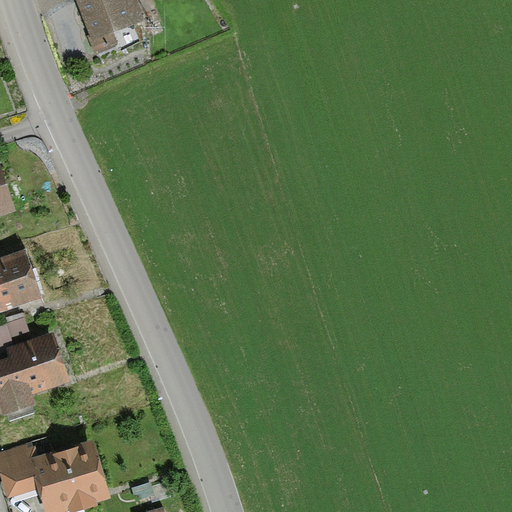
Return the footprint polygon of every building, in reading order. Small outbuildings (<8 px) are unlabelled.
[(137,0),(76,0),(89,35),(88,36),(96,55),(119,45),(115,32),(145,20),(137,0)] [(0,217),(16,212),(0,162),(0,217)] [(0,312),(42,298),(25,250),(0,258),(0,312)] [(6,318),(8,323),(25,318),(23,312),(6,318)] [(8,323),(0,325),(0,346),(31,336),(25,318),(8,323)] [(0,359),(0,402),(4,413),(4,414),(7,414),(32,405),(34,404),(31,394),(70,381),(53,332),(5,348),(8,357),(0,359)] [(34,413),(32,405),(7,414),(10,421),(34,413)] [(97,502),(111,498),(93,439),(37,455),(32,441),(0,451),(0,471),(7,498),(37,490),(41,500),(42,499),(45,511),(62,511),(69,510),(69,511),(75,511),(98,506),(97,502)] [(133,509),(133,511),(164,511),(160,499),(133,509)]
